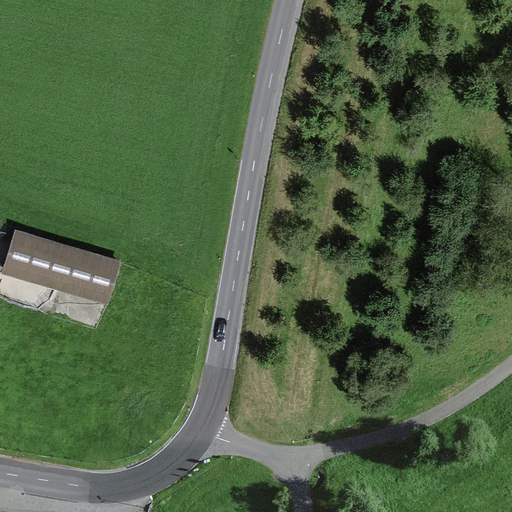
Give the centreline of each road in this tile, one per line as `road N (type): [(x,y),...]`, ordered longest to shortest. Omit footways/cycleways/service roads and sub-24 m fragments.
road 1 (tertiary): [(290,0),(224,348),(200,432)]
road 2 (residential): [(295,457),(407,427),(511,364)]
road 3 (tertiary): [(200,432),(168,468),(121,486),(0,472)]
